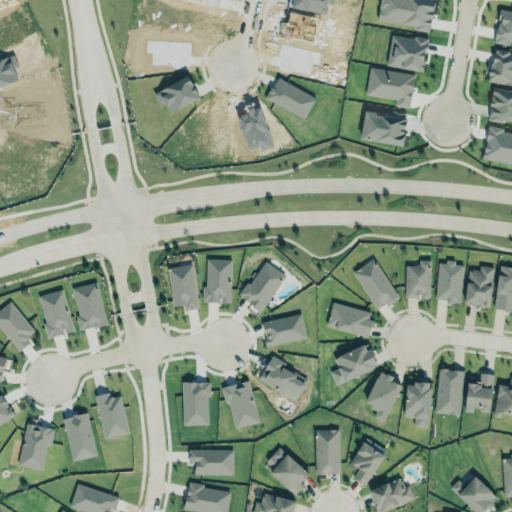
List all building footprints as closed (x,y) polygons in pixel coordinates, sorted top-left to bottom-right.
[(265,99),(304,118),(315,96),(276,77),(265,99)] [(490,87),(511,90),(511,123),(484,120),(490,87)] [(375,309),(384,303),(386,306),(399,297),(371,253),(360,261),(361,263),(349,270),(375,309)] [(203,301),(219,302),(230,302),(230,259),(204,259),(203,301)] [(404,296),(405,265),(414,265),(415,264),(418,264),(418,259),(429,260),(428,296),(427,296),(426,297),(422,297),(421,296),(420,296),(420,294),(417,293),(417,297),(404,296)] [(438,262),(445,263),(446,259),(453,260),(453,263),(463,264),(459,303),(451,302),(451,303),(445,302),(445,299),(434,298),(438,262)] [(253,271),(238,297),(262,311),(284,273),(263,261),(256,273),(253,271)] [(197,308),(192,264),(167,267),(171,306),(182,304),(183,310),(197,308)] [(463,304),(489,307),(493,266),(478,265),(478,270),(467,269),(463,304)] [(511,310),(491,307),(498,265),(511,267),(511,310)] [(34,330),(9,301),(0,308),(0,329),(19,351),(30,342),(26,337),(34,330)] [(372,313),(332,301),(325,325),(365,337),(372,313)] [(333,358),(366,342),(371,351),(370,352),(372,357),(376,364),(372,367),(344,381),(343,380),(336,384),(330,370),(337,367),(333,358)] [(294,401),(306,380),(282,367),(285,363),(271,355),(257,379),(294,401)] [(436,368),(432,410),(458,412),(461,370),(436,368)] [(376,409),(372,417),(383,422),(400,385),(391,380),(393,377),(379,370),(363,403),(376,409)] [(489,410),(492,374),(478,372),(476,383),(466,382),(463,411),(471,412),(472,409),(489,410)] [(511,377),(508,377),(507,385),(496,384),(493,414),(511,415),(511,377)] [(258,422),(248,380),(223,386),(232,428),(258,422)] [(207,381),(181,382),(182,424),(208,424),(207,381)] [(405,384),(403,416),(413,416),(413,425),(427,427),(431,381),(428,382),(412,381),(412,384),(405,384)] [(0,393),(0,423),(14,415),(0,394),(0,393)] [(53,428),(24,423),(18,466),(42,469),(46,443),(51,443),(53,428)] [(313,428),(313,473),(337,472),(336,428),(313,428)] [(363,484),(368,475),(369,476),(383,456),(382,455),(368,446),(371,441),(365,437),(362,441),(348,462),(350,464),(357,468),(351,476),(363,484)] [(268,471),(293,494),(310,475),(278,446),(264,461),(271,467),(268,471)] [(511,455),(501,456),(502,495),(511,495),(511,455)] [(374,511),(364,489),(399,473),(404,485),(408,483),(415,498),(382,511),(374,511)] [(449,487),(475,511),(482,511),(496,497),(472,475),(463,485),(457,479),(449,487)] [(199,511),(226,511),(229,489),(187,484),(183,510),(199,511)] [(262,489),(297,499),(293,511),(249,511),(254,499),(259,500),(262,489)]
